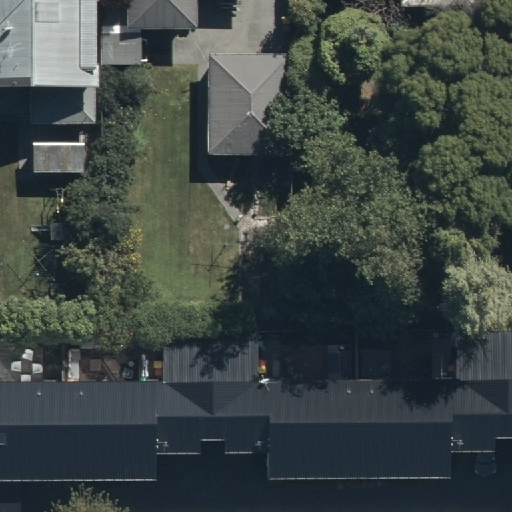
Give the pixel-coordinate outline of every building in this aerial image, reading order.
[(96,0),(0,0),(0,86),(29,87),(29,125),(97,125),(96,0)] [(126,29),(125,0),(102,0),(103,64),(140,64),(140,28),(126,29)] [(125,0),(126,29),(140,28),(196,28),(195,0),(125,0)] [(289,54),(210,54),(209,154),(289,155),(289,54)] [(84,144),(32,144),(32,174),(84,174),(84,144)] [(163,380),(0,381),(0,480),(157,479),(156,453),(268,452),(268,477),(448,476),(448,451),(511,450),(511,330),(452,330),(452,379),(262,380),(261,339),(163,340),(163,380)]
